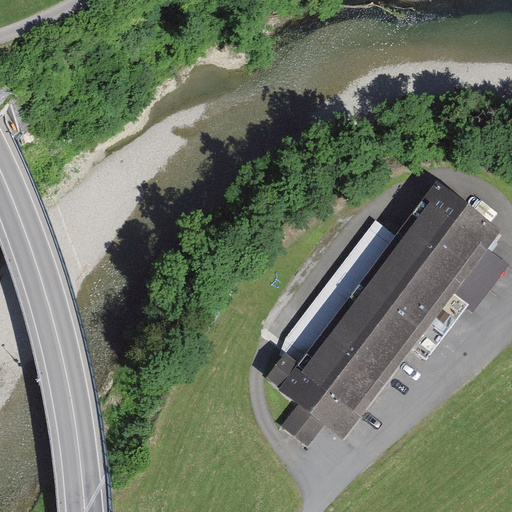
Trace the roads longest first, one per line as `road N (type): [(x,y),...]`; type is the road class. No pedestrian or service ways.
road 1 (trunk): [(0,167),(61,346),(86,511)]
road 2 (unclassified): [(313,511),(511,312)]
